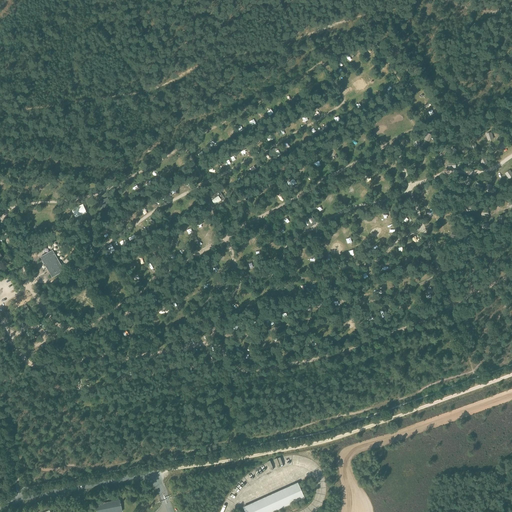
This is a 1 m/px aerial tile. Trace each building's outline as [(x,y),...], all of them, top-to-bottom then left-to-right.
[(359,128),(356,132),(360,136),(364,133),(359,128)] [(209,198),(215,208),(226,201),(219,191),(209,198)] [(100,210),(111,205),(108,198),(96,203),(100,210)] [(75,218),(86,213),(82,204),(71,209),(75,218)] [(303,222),(307,228),(315,223),(311,216),(303,222)] [(21,222),(22,227),(37,225),(36,219),(21,222)] [(52,278),(64,271),(52,250),(40,257),(52,278)] [(182,291),(179,295),(185,301),(189,297),(182,291)] [(171,298),(168,301),(175,307),(178,303),(171,298)] [(0,310),(0,312),(3,319),(12,314),(8,306),(0,310)] [(0,332),(0,334),(5,344),(10,341),(4,330),(0,332)] [(288,487),(243,507),(245,511),(272,511),(305,498),(300,488),(288,487)] [(120,500),(95,505),(96,511),(120,511),(122,511),(120,500)]
